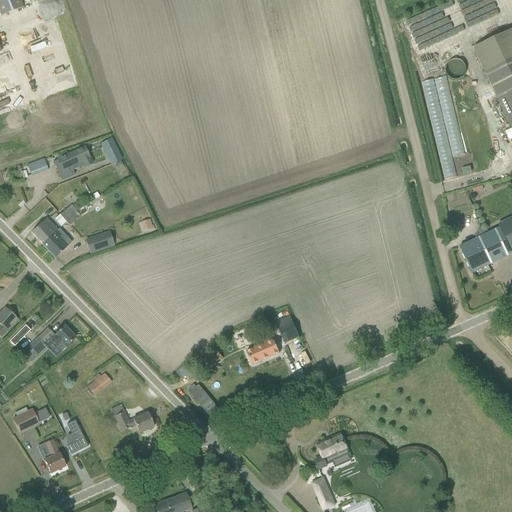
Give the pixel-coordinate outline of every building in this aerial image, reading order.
[(0,0),(0,14),(1,16),(23,8),(20,0),(0,0)] [(511,30),(473,48),(511,130),(511,30)] [(100,144),(111,165),(122,159),(111,139),(100,144)] [(59,160),(57,161),(62,171),(71,167),(73,171),(83,166),(84,169),(85,169),(92,165),(91,162),(85,148),(75,153),(68,156),(66,153),(58,156),(59,160)] [(28,165),(32,176),(48,170),(44,159),(28,165)] [(55,195),(50,198),(55,204),(59,200),(55,195)] [(59,215),(66,222),(67,221),(66,220),(71,215),(76,212),(70,206),(59,215)] [(66,222),(69,226),(80,217),(76,212),(71,215),(66,220),(67,221),(66,222)] [(511,249),(511,218),(498,225),(499,228),(473,241),(485,267),(511,254),(510,251),(511,249)] [(31,233),(42,245),(57,231),(46,219),(31,233)] [(150,219),(138,223),(142,233),(154,229),(150,219)] [(42,245),(55,258),(66,248),(57,239),(61,235),(57,231),(42,245)] [(113,246),(109,233),(86,241),(90,254),(113,246)] [(459,247),(472,274),(485,267),(473,241),(459,247)] [(0,324),(0,337),(0,338),(17,320),(5,309),(0,314),(0,324)] [(277,326),(285,344),(300,338),(292,320),(277,326)] [(14,347),(30,331),(25,326),(9,342),(14,347)] [(55,336),(51,341),(52,342),(62,352),(75,338),(75,335),(73,333),(71,333),(64,327),(57,334),(55,336)] [(48,329),(22,354),(31,363),(46,347),(43,344),(53,334),(48,329)] [(246,352),(252,365),(279,354),(273,339),(259,345),(260,346),(246,352)] [(200,361),(208,370),(213,365),(213,366),(223,358),(214,349),(200,361)] [(87,387),(93,396),(111,382),(104,374),(100,377),(98,374),(92,379),(94,381),(87,387)] [(135,426),(139,434),(154,427),(148,413),(128,422),(121,405),(110,410),(120,432),(135,426)] [(12,419),(20,435),(39,425),(31,409),(12,419)] [(68,424),(58,428),(70,454),(85,447),(79,434),(74,436),(68,424)] [(315,461),(319,470),(327,466),(326,464),(349,453),(341,435),(330,439),(331,441),(325,443),(325,442),(317,445),(322,458),(315,461)] [(44,445),(38,448),(44,461),(46,465),(50,474),(65,467),(61,458),(59,454),(58,454),(52,441),(44,445)] [(312,484),(323,511),(334,506),(323,479),(312,484)] [(181,511),(190,509),(185,495),(156,506),(158,511),(181,511)]
